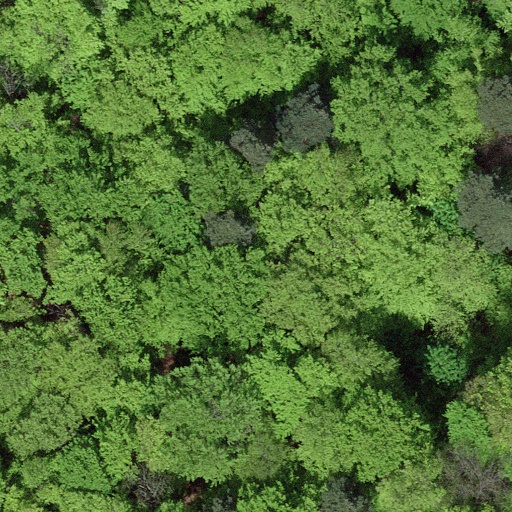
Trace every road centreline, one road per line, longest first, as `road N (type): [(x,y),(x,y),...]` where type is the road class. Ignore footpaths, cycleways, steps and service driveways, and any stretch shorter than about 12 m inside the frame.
road 1 (track): [(0,165),(87,83),(203,0)]
road 2 (track): [(511,300),(439,511)]
